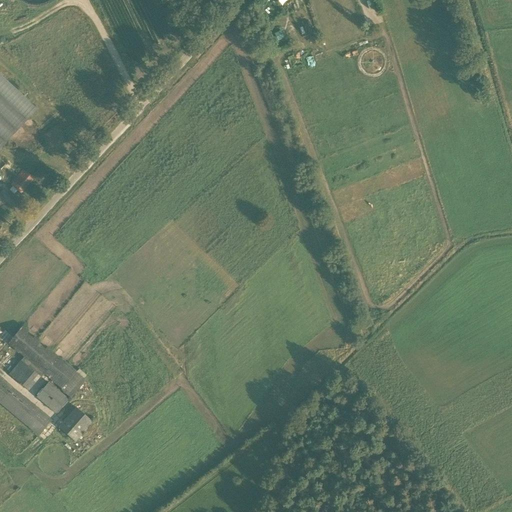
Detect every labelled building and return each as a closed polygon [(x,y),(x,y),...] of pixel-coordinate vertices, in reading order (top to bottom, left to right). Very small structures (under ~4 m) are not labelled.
[(0,135),(29,105),(0,77),(0,135)] [(20,193),(33,177),(23,169),(10,185),(12,186),(8,190),(13,194),(17,190),(20,193)] [(86,380),(22,326),(8,343),(25,357),(9,375),(28,391),(40,377),(41,378),(44,374),(62,389),(61,390),(71,398),(86,380)] [(0,403),(38,436),(52,421),(12,388),(0,377),(0,403)] [(57,414),(69,399),(45,380),(41,385),(44,387),(36,397),(57,414)] [(75,442),(93,423),(76,407),(58,427),(75,442)]
